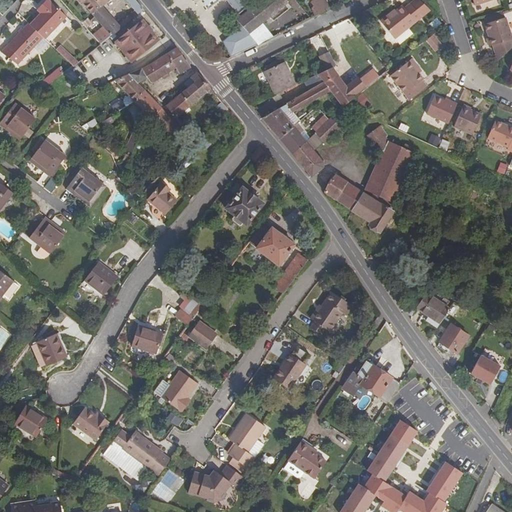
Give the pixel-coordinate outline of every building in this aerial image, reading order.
[(39,12),(28,23),(41,36),(43,38),(59,22),(57,20),(63,13),(48,0),(43,0),(38,5),(42,9),(39,12)] [(143,11),(134,0),(77,0),(81,4),(82,3),(103,28),(93,37),(101,46),(115,34),(129,23),(143,11)] [(199,0),(208,10),(219,0),(199,0)] [(226,0),(238,14),(254,2),(252,0),(226,0)] [(288,3),(285,0),(261,0),(241,17),(236,21),(241,26),(257,45),(264,41),(256,31),(288,3)] [(331,0),(308,0),(314,7),(311,9),(314,16),(336,6),(331,0)] [(391,17),(390,16),(381,23),(395,41),(422,19),(410,6),(405,10),(403,8),(396,13),(391,17)] [(59,22),(65,15),(63,13),(57,20),(59,22)] [(511,49),(511,38),(505,18),(485,25),(490,39),(487,39),(490,47),(492,46),(498,62),(511,49)] [(332,27),(337,41),(355,34),(350,20),(332,27)] [(132,63),(159,41),(142,21),(133,28),(129,23),(115,34),(119,39),(115,42),(132,63)] [(41,36),(26,22),(0,50),(16,64),(41,36)] [(231,58),(257,45),(241,26),(223,41),(231,58)] [(58,44),(54,49),(75,68),(79,64),(58,44)] [(190,68),(186,60),(185,61),(177,47),(176,48),(166,54),(176,69),(179,74),(190,68)] [(326,72),(333,68),(336,67),(329,53),(320,58),(326,72)] [(153,83),(176,69),(166,54),(142,69),(151,83),(153,83)] [(412,60),(390,77),(409,101),(427,87),(422,82),(424,81),(419,75),(416,72),(419,69),(412,60)] [(298,85),(292,75),(291,75),(285,63),(266,72),(277,95),(298,85)] [(291,114),(293,113),(331,92),(342,108),(354,98),(366,89),(359,81),(348,90),(345,87),(333,68),(326,72),(331,79),(324,84),(262,118),(280,140),(294,128),(284,114),(285,113),(291,114)] [(134,102),(144,92),(139,84),(136,79),(142,74),(140,70),(114,81),(134,102)] [(62,71),(40,89),(44,93),(66,75),(62,71)] [(210,89),(196,73),(194,75),(185,83),(188,87),(170,103),(169,102),(165,106),(176,119),(210,89)] [(348,90),(359,81),(356,78),(345,87),(348,90)] [(144,92),(134,102),(151,120),(162,109),(144,92)] [(435,97),(427,115),(448,125),(457,105),(450,101),(449,103),(444,101),(435,97)] [(222,103),(211,112),(217,119),(227,110),(222,103)] [(7,126),(22,138),(36,119),(15,104),(0,124),(0,125),(4,129),(5,129),(7,126)] [(471,109),(464,105),(454,127),(472,135),(481,115),(470,110),(471,109)] [(162,109),(151,120),(172,142),(186,131),(179,123),(176,126),(162,109)] [(301,123),(293,113),(291,114),(285,113),(284,114),(294,128),(301,123)] [(315,134),(323,143),(324,144),(340,128),(331,118),(328,121),(325,124),(315,132),(315,134)] [(82,125),(85,131),(97,124),(94,119),(82,125)] [(325,124),(321,119),(311,127),(315,132),(325,124)] [(511,128),(495,121),(487,139),(508,148),(507,150),(511,152),(511,128)] [(20,141),(22,138),(7,126),(5,129),(20,141)] [(378,128),(385,137),(387,136),(380,126),(378,128)] [(286,148),(300,135),(294,128),(280,140),(286,148)] [(400,157),(388,142),(385,137),(378,128),(368,136),(381,156),(366,191),(393,203),(411,163),(400,157)] [(323,143),(315,134),(306,142),(314,152),(323,143)] [(292,155),(306,142),(300,135),(286,148),(292,155)] [(442,139),(438,148),(446,151),(450,143),(442,139)] [(45,174),(49,178),(50,178),(66,156),(45,141),(32,159),(46,170),(44,173),(45,174)] [(306,142),(292,155),(312,179),(323,168),(322,163),(314,152),(306,142)] [(410,152),(412,148),(405,145),(403,149),(388,142),(400,157),(411,163),(415,155),(410,152)] [(259,148),(250,159),(257,165),(265,155),(259,148)] [(46,170),(32,159),(29,162),(44,173),(46,170)] [(499,162),(496,172),(504,174),(507,165),(499,162)] [(74,191),(89,202),(103,185),(82,169),(66,190),(67,190),(72,194),(74,191)] [(324,193),(352,213),(369,224),(368,226),(379,234),(392,213),(336,176),(324,193)] [(0,211),(14,194),(0,182),(0,211)] [(147,200),(166,215),(177,201),(168,193),(170,189),(161,182),(147,200)] [(246,226),(263,203),(243,188),(242,188),(236,184),(232,191),(236,195),(232,201),(228,199),(223,206),(226,209),(225,210),(234,217),(232,221),(237,227),(241,227),(243,224),(246,226)] [(87,206),(89,202),(74,191),(72,194),(87,206)] [(49,225),(51,222),(50,221),(45,217),(29,239),(50,254),(63,236),(49,225)] [(66,233),(51,222),(49,225),(63,236),(66,233)] [(279,265),(294,245),(264,223),(249,243),(279,265)] [(274,287),(283,294),(307,261),(298,254),(274,287)] [(118,278),(99,263),(85,281),(104,295),(118,278)] [(0,299),(3,296),(13,282),(14,281),(0,270),(0,299)] [(13,282),(3,296),(9,300),(19,287),(13,282)] [(314,323),(324,329),(328,332),(341,314),(345,317),(352,306),(332,293),(319,312),(316,311),(310,320),(314,323)] [(442,322),(450,309),(427,294),(420,305),(414,302),(407,314),(412,317),(417,310),(428,317),(426,321),(437,328),(442,322)] [(450,309),(442,322),(448,326),(455,316),(461,319),(466,310),(454,303),(450,309)] [(199,311),(200,309),(196,306),(190,314),(194,317),(199,311)] [(192,320),(179,310),(175,317),(188,327),(192,320)] [(218,336),(200,322),(189,337),(206,351),(218,336)] [(319,335),(324,329),(314,323),(310,329),(319,335)] [(468,336),(451,325),(440,342),(457,354),(468,336)] [(163,334),(138,326),(132,346),(156,354),(163,334)] [(67,358),(57,334),(37,342),(47,366),(67,358)] [(306,365),(289,354),(285,361),(286,362),(274,379),(288,390),(306,365)] [(482,355),(471,375),(484,381),(483,382),(490,385),(502,364),(482,355)] [(401,384),(366,361),(357,375),(353,372),(341,388),(353,397),(361,385),(374,394),(383,400),(388,404),(401,384)] [(183,402),(186,398),(196,384),(181,373),(161,398),(182,413),(188,405),(183,402)] [(383,400),(374,394),(373,397),(382,403),(383,400)] [(48,419),(26,406),(15,424),(36,438),(48,419)] [(86,408),(74,424),(95,440),(109,422),(97,413),(95,415),(86,408)] [(248,454),(265,428),(247,415),(230,440),(235,445),(229,455),(247,469),(254,459),(248,454)] [(385,511),(393,511),(395,510),(397,511),(441,511),(446,505),(442,503),(461,473),(445,463),(422,500),(407,491),(405,494),(385,482),(417,431),(400,421),(368,472),(371,474),(362,488),(358,485),(341,511),(342,511),(363,511),(372,498),(380,503),(378,507),(385,511)] [(169,461),(159,454),(159,452),(133,433),(121,450),(158,477),(169,461)] [(359,446),(346,437),(342,444),(355,453),(359,446)] [(312,448),(302,441),(290,461),(307,472),(317,478),(328,461),(317,454),(311,450),(312,448)] [(307,472),(290,461),(284,469),(299,478),(303,477),(307,472)] [(225,494),(232,485),(237,488),(244,478),(227,466),(220,476),(214,471),(209,478),(194,474),(188,494),(206,500),(206,501),(214,503),(222,502),(226,495),(225,494)] [(170,469),(151,494),(166,505),(185,481),(170,469)] [(36,511),(35,506),(35,502),(11,506),(11,511),(36,511)] [(61,511),(60,503),(35,506),(36,511),(61,511)]
